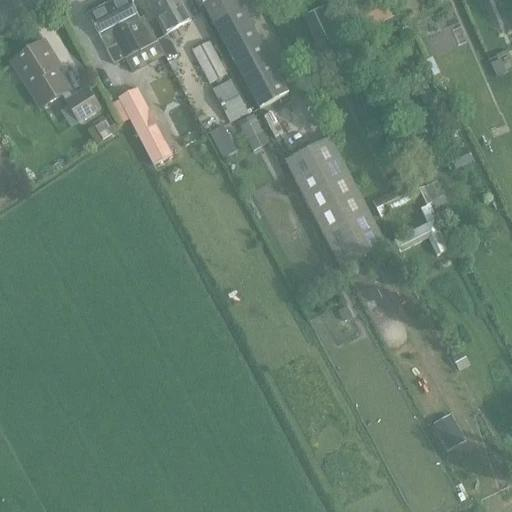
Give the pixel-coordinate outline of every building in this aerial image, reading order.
[(117,0),(107,6),(88,15),(102,42),(112,36),(117,46),(110,50),(106,51),(114,66),(124,61),(126,60),(133,73),(165,56),(157,41),(145,20),(140,22),(128,0),(117,0)] [(178,0),(146,0),(146,1),(155,19),(156,19),(166,36),(168,35),(177,30),(191,23),(181,5),(178,0)] [(195,0),(199,7),(203,6),(260,111),(288,96),(236,0),(195,0)] [(370,30),(376,27),(394,17),(385,0),(372,0),(364,4),(365,5),(342,17),(353,38),(355,38),(362,51),(377,43),(370,30)] [(325,8),(303,19),(317,48),(339,37),(325,8)] [(166,36),(157,41),(165,56),(168,63),(179,57),(168,35),(166,36)] [(222,65),(211,42),(192,52),(210,86),(228,76),(222,65)] [(42,109),(62,96),(79,123),(99,111),(87,90),(72,99),(50,64),(54,62),(43,44),(13,63),(42,109)] [(500,61),(491,65),(497,78),(506,74),(500,61)] [(229,81),(212,90),(229,125),(247,115),(229,81)] [(118,99),(120,103),(114,107),(122,121),(128,118),(153,167),(171,158),(137,90),(118,99)] [(253,153),(268,145),(253,117),(238,125),(253,153)] [(105,122),(95,129),(102,141),(120,129),(116,124),(109,128),(105,122)] [(223,128),(209,135),(223,161),(237,154),(223,128)] [(340,270),(384,247),(328,140),(284,163),(340,270)] [(466,150),(449,159),(455,171),(472,162),(466,150)] [(394,242),(400,254),(428,240),(436,257),(448,251),(434,222),(436,221),(429,206),(432,204),(425,188),(416,192),(409,175),(391,184),(395,192),(372,203),(380,220),(387,217),(385,213),(419,197),(425,208),(421,210),(428,225),(394,242)] [(436,184),(426,189),(435,209),(446,204),(436,184)] [(346,307),(338,311),(343,321),(351,317),(346,307)] [(458,349),(449,354),(460,372),(469,367),(458,349)] [(450,416),(434,426),(443,442),(459,433),(450,416)]
